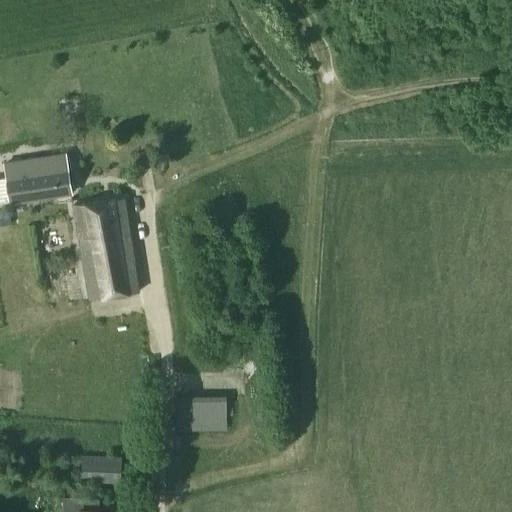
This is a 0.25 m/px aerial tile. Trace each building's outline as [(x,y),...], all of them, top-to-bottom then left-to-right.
[(71,194),(65,154),(24,159),(32,226),(70,220),(67,194),(71,194)] [(139,291),(125,197),(74,206),(89,299),(139,291)] [(174,429),(227,430),(227,396),(175,395),(174,429)] [(83,455),(82,476),(120,477),(121,457),(83,455)] [(69,511),(70,504),(84,505),(85,495),(59,495),(58,511),(69,511)]
